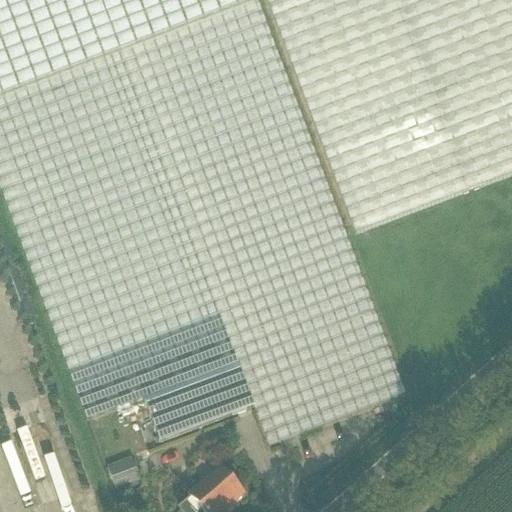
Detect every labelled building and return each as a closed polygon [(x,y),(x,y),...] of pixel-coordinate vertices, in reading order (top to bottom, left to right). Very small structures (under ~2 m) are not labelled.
[(254,410),(270,452),(406,401),(257,0),(0,0),(0,189),(87,423),(144,402),(160,445),(254,410)] [(511,0),(265,0),(355,237),(511,177),(511,0)] [(136,449),(139,450),(142,450),(149,447),(151,444),(152,441),(152,439),(151,436),(149,433),(146,431),(143,429),(140,429),(137,430),(134,432),(132,434),(131,436),(130,439),(130,442),(131,444),(133,447),(136,449)] [(108,471),(115,492),(139,483),(132,463),(108,471)] [(189,500),(200,511),(227,511),(243,498),(221,472),(189,500)]
